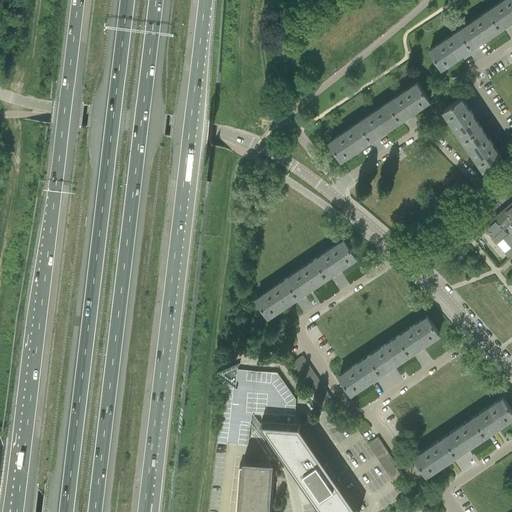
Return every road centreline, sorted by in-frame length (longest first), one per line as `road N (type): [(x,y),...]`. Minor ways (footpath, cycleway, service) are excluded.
road 1 (motorway): [(127,0),(65,511)]
road 2 (trunk): [(77,0),(16,511)]
road 3 (motorway): [(95,511),(155,0)]
road 4 (trunk): [(145,503),(205,0)]
road 5 (unclassified): [(293,166),(224,133),(0,95)]
road 6 (residential): [(368,411),(355,412),(299,332),(404,255)]
road 7 (residential): [(486,192),(428,133),(341,185)]
road 8 (residential): [(368,411),(478,336)]
road 9 (residential): [(511,143),(468,82),(511,47)]
road 10 (residential): [(443,493),(430,501),(368,411)]
